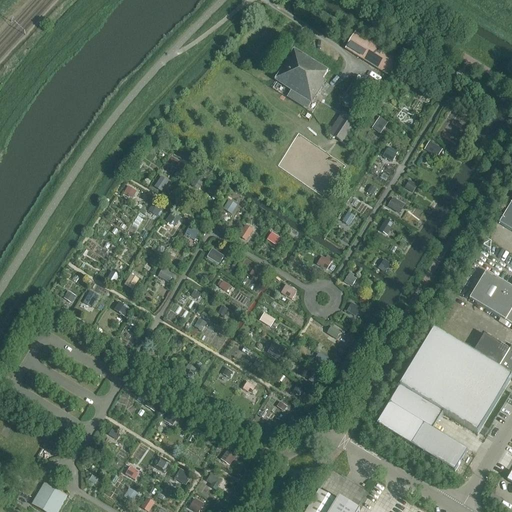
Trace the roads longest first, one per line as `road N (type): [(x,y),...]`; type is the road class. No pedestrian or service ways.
road 1 (unclassified): [(0,292),(95,142),(168,56)]
road 2 (unclassified): [(460,511),(343,444),(316,442),(277,459),(259,450)]
